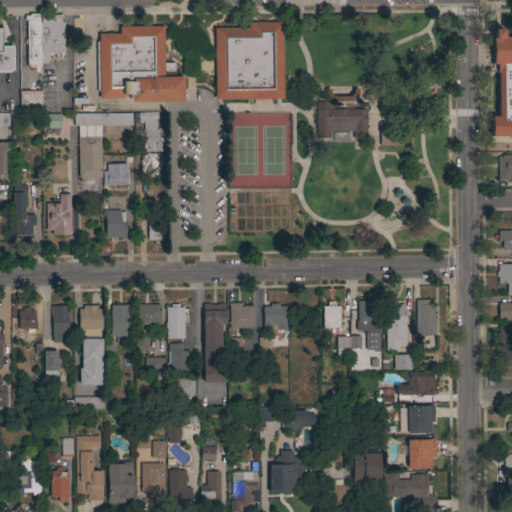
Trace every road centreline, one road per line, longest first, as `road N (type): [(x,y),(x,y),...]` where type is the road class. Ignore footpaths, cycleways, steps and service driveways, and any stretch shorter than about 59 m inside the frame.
road 1 (residential): [(466,0),(469,511)]
road 2 (residential): [(469,270),(0,274)]
